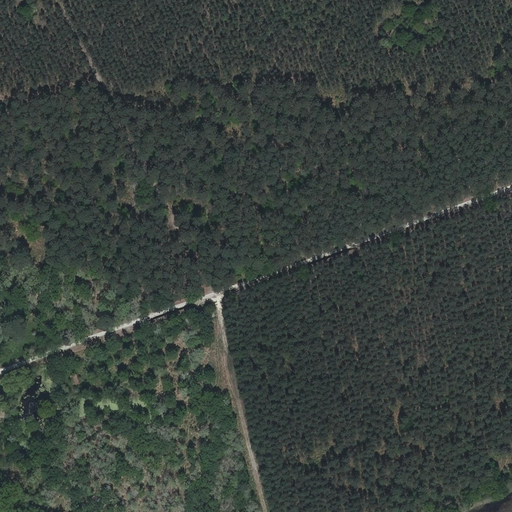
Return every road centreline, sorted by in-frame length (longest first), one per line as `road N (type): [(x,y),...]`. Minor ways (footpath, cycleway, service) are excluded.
road 1 (track): [(61,0),(217,301),(264,511)]
road 2 (track): [(511,185),(0,371)]
